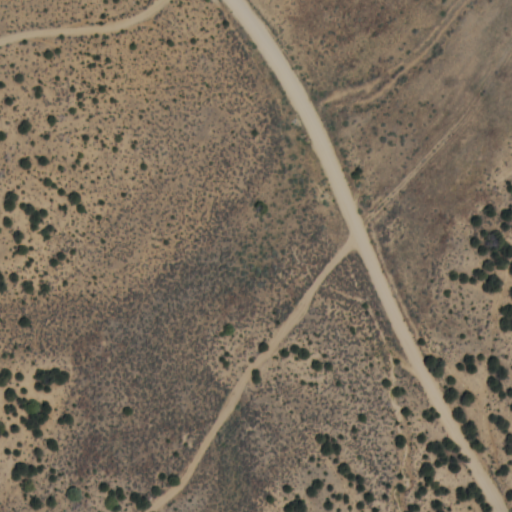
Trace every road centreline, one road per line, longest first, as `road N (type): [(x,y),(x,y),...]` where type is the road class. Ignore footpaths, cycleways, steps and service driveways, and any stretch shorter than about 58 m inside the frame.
road 1 (residential): [(496,511),(415,362),(304,104)]
road 2 (residential): [(148,511),(361,232)]
road 3 (residential): [(304,104),(229,0)]
